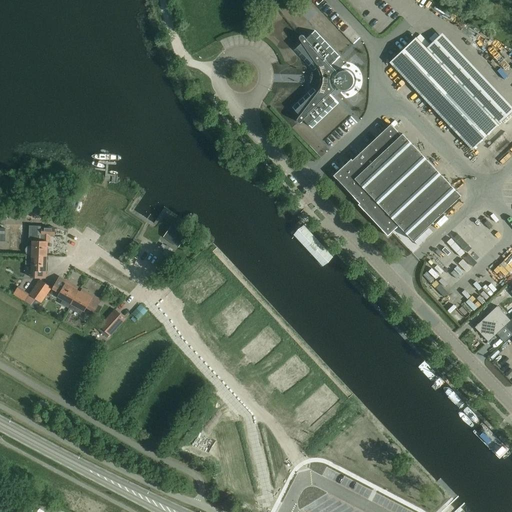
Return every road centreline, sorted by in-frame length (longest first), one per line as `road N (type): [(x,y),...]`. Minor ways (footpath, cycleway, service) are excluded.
road 1 (unclassified): [(511,401),(256,133),(245,100)]
road 2 (unclassified): [(280,511),(291,466),(272,411),(150,289)]
road 3 (primary): [(173,511),(0,424)]
